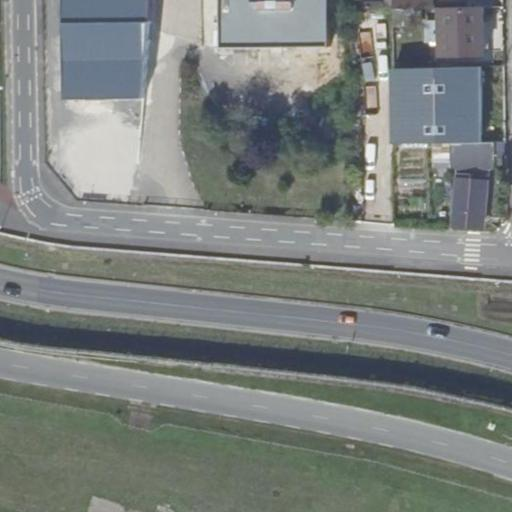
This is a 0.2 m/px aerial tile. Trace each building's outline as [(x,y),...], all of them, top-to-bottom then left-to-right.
[(329,0),(224,0),(225,49),(330,49),(329,0)] [(486,6),(444,7),(445,21),(430,21),(431,42),(445,41),(445,54),(486,53),(486,6)] [(424,20),(424,8),(395,8),(396,21),(424,20)] [(326,114),(325,124),(324,124),(324,143),(343,143),(343,124),(339,125),(340,114),(326,114)] [(397,143),(412,143),(412,120),(397,120),(397,143)] [(475,143),(492,142),(492,120),(461,121),(461,142),(475,143)] [(462,167),(474,168),(475,143),(461,142),(453,143),(453,162),(462,162),(462,167)] [(497,142),(492,142),(475,143),(474,168),(496,168),(497,142)] [(453,166),(453,162),(453,143),(436,143),(436,167),(453,166)] [(462,162),(453,162),(453,166),(453,172),(462,172),(462,167),(462,162)] [(490,180),(459,179),(456,210),(457,210),(457,219),(481,220),(481,212),(488,213),(490,180)]
